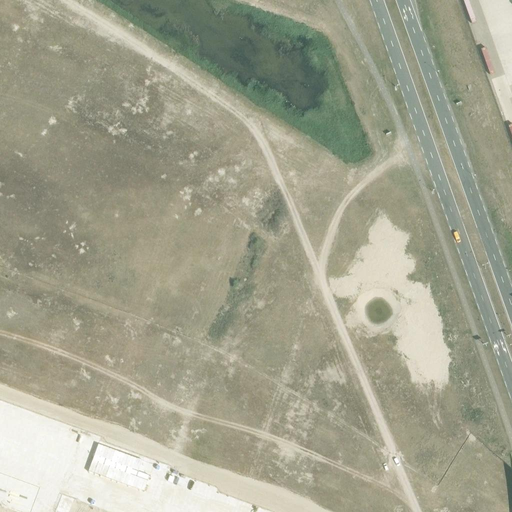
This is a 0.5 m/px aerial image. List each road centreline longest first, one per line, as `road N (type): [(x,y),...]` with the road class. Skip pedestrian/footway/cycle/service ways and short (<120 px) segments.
road 1 (tertiary): [(376,0),(511,386)]
road 2 (track): [(260,137),(416,511)]
road 3 (tertiary): [(511,306),(401,0)]
